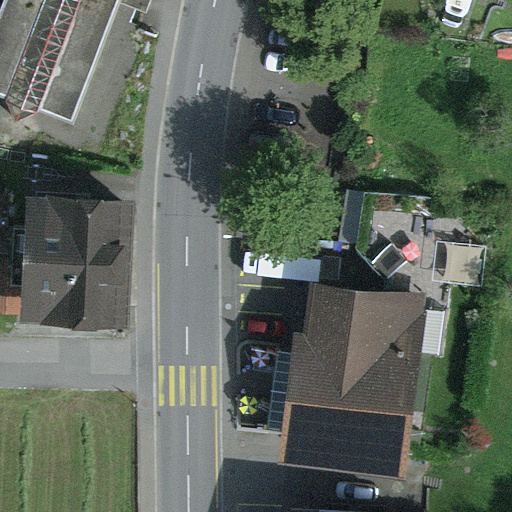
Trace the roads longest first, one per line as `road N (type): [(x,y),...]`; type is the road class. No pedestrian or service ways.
road 1 (primary): [(187,362),(195,115),(214,0)]
road 2 (residential): [(187,362),(0,358)]
road 3 (primary): [(190,511),(187,362)]
